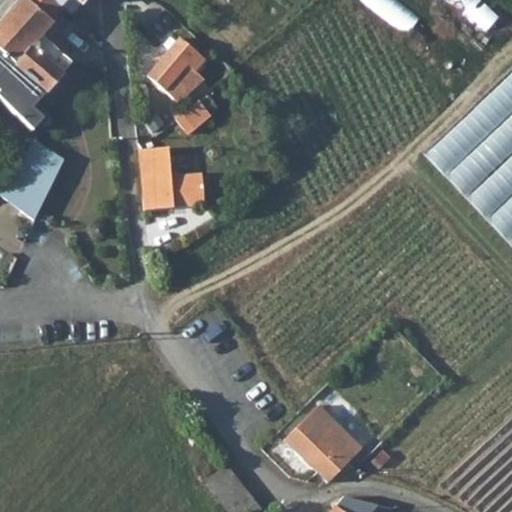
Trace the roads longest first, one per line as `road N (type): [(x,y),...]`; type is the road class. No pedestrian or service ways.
road 1 (unclassified): [(148,313),(243,456),(283,487),(323,494),(355,488),(434,511)]
road 2 (unclassified): [(112,0),(148,313)]
road 3 (unclassified): [(148,313),(0,322)]
